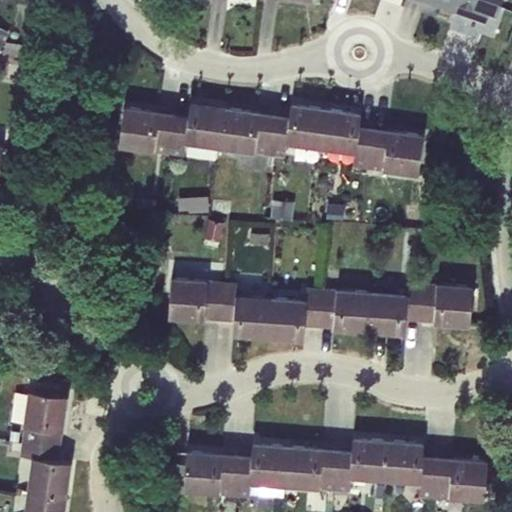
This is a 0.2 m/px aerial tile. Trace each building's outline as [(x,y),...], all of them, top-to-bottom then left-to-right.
[(37,0),(26,0),(24,20),(36,22),(39,0),(37,0)] [(431,0),(455,9),(457,0),(431,0)] [(457,0),(455,9),(486,20),(489,10),(496,13),(500,0),(457,0)] [(0,25),(0,46),(10,31),(0,25)] [(5,40),(3,50),(33,55),(37,29),(25,28),(23,43),(5,40)] [(24,66),(7,64),(5,78),(23,80),(24,66)] [(173,112),(168,151),(184,153),(186,140),(219,145),(225,106),(191,101),(190,100),(188,114),(173,112)] [(274,113),(269,152),(267,170),(272,170),(274,152),(284,154),(286,141),(321,146),(325,107),(292,102),(290,101),(289,115),(274,113)] [(168,151),(173,112),(125,105),(123,104),(118,144),(168,151)] [(225,106),(219,145),(269,152),(274,113),(225,106)] [(325,107),(321,146),(354,151),(352,163),(354,163),(353,166),(351,166),(351,171),(367,172),(368,166),(373,126),(359,124),(361,111),(359,111),(325,107)] [(373,126),(368,166),(415,172),(423,133),(422,133),(373,126)] [(208,194),(177,196),(178,212),(187,210),(188,212),(190,212),(209,212),(208,194)] [(135,195),(134,207),(137,207),(156,209),(157,196),(135,195)] [(272,197),(270,217),(276,218),(292,219),(294,200),(272,197)] [(327,202),(326,217),(343,217),(343,202),(327,202)] [(208,218),(204,236),(220,239),(223,221),(208,218)] [(406,280),(422,281),(422,271),(407,271),(406,280)] [(218,318),(221,279),(171,275),(168,315),(170,315),(200,317),(203,317),(204,317),(218,318)] [(221,279),(218,318),(233,318),(232,332),(233,332),(268,334),(270,294),(237,292),(238,280),(221,279)] [(371,289),(368,328),(402,331),(404,331),(405,318),(419,319),(422,281),(406,280),(406,291),(371,289)] [(422,281),(419,319),(433,320),(435,320),(468,323),(470,323),(473,284),(422,281)] [(270,294),(268,334),(302,337),(303,337),(304,323),(318,324),(321,286),(306,285),(305,297),(270,294)] [(321,286),(318,324),(333,326),(334,327),(356,327),(368,328),(371,289),(336,287),(321,286)] [(22,439),(60,443),(61,429),(62,429),(62,427),(62,425),(63,423),(67,394),(67,393),(28,388),(28,393),(24,421),(23,430),(22,439)] [(9,440),(21,441),(22,439),(23,430),(11,428),(9,440)] [(336,447),(333,487),(350,488),(350,475),(384,476),(388,438),(354,436),(352,435),(351,449),(336,447)] [(388,438),(384,476),(419,480),(418,494),(434,495),(437,455),(422,454),(423,441),(422,441),(388,438)] [(26,489),(65,494),(70,460),(71,459),(57,457),(60,443),(22,439),(21,441),(20,454),(31,455),(26,489)] [(236,453),(233,501),(236,502),(237,493),(249,494),(249,492),(250,481),(284,483),(287,444),(253,441),(252,441),(251,454),(236,453)] [(287,444),(284,483),(333,487),(336,447),(287,444)] [(185,459),(183,488),(225,491),(224,499),(233,501),(236,453),(187,449),(186,448),(185,459)] [(437,455),(434,495),(485,498),(487,458),(486,459),(437,455)] [(183,488),(185,459),(172,457),(168,486),(183,488)] [(250,481),(249,492),(283,495),(284,483),(250,481)] [(63,511),(65,494),(26,489),(23,511),(63,511)]
